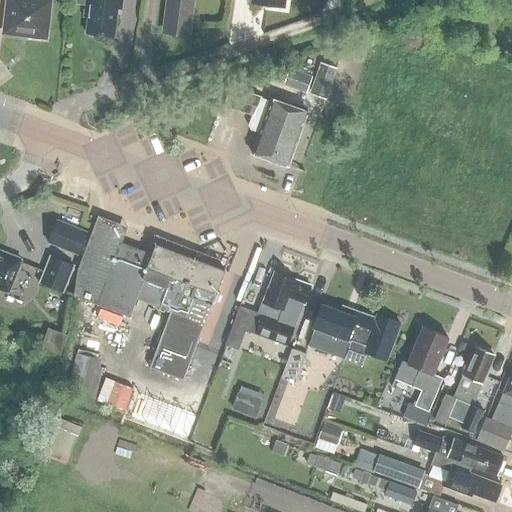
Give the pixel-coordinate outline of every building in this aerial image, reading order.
[(7,0),(4,33),(28,35),(28,38),(44,40),(48,2),(30,0),(7,0)] [(75,0),(75,3),(85,4),(83,17),(87,17),(85,33),(113,37),(116,9),(120,9),(121,0),(75,0)] [(165,0),(163,12),(167,13),(164,33),(184,35),(188,0),(165,0)] [(250,0),(250,3),(284,8),(284,0),(250,0)] [(333,79),(337,68),(319,62),(316,73),(333,79)] [(283,85),(306,93),(311,77),(289,69),(283,85)] [(282,103),(271,99),(269,103),(259,99),(230,88),(223,106),(251,116),(248,124),(250,129),(259,132),(252,153),(288,166),(307,112),(291,106),(293,101),(284,97),(282,103)] [(148,367),(182,380),(214,293),(216,294),(224,270),(223,270),(223,271),(156,246),(156,244),(154,244),(150,255),(120,244),(126,228),(97,216),(77,270),(74,296),(129,317),(136,298),(169,311),(148,367)] [(47,242),(77,254),(86,232),(56,220),(47,242)] [(0,289),(7,292),(20,259),(0,250),(0,289)] [(73,265),(50,256),(39,282),(62,291),(73,265)] [(292,280),(293,279),(276,273),(270,288),(268,288),(263,302),(262,301),(257,313),(239,307),(225,345),(237,349),(244,329),(273,340),(286,345),(302,303),(304,304),(310,286),(292,280)] [(313,328),(307,346),(344,359),(361,366),(365,353),(386,360),(399,322),(376,314),(375,317),(372,325),(357,320),(358,318),(339,311),(320,305),(312,328),(313,328)] [(448,338),(437,333),(421,327),(407,363),(401,361),(393,380),(411,387),(412,386),(421,390),(415,406),(407,403),(401,417),(425,427),(431,412),(428,411),(442,378),(433,374),(448,338)] [(471,406),(481,383),(482,383),(488,369),(486,369),(492,354),(475,347),(469,362),(468,361),(462,376),(453,398),(455,399),(448,417),(462,423),(461,427),(473,432),(483,411),(471,406)] [(282,374),(297,379),(306,355),(291,349),(282,374)] [(101,360),(81,355),(71,394),(91,399),(101,360)] [(511,430),(511,369),(499,401),(500,402),(492,420),(485,417),(476,440),(502,450),(510,430),(511,430)] [(235,391),(229,408),(253,417),(259,400),(235,391)] [(187,438),(195,415),(138,394),(129,417),(187,438)] [(332,394),(329,403),(341,407),(344,398),(332,394)] [(444,394),(433,420),(444,425),(448,417),(455,399),(453,398),(444,394)] [(349,411),(328,404),(324,417),(345,424),(349,411)] [(337,445),(342,429),(323,422),(317,439),(337,445)] [(418,431),(413,444),(416,445),(435,452),(468,464),(468,465),(496,475),(503,457),(454,439),(450,449),(440,445),(442,439),(418,431)] [(275,439),(270,452),(282,456),(287,444),(275,439)] [(307,452),(304,465),(336,474),(339,461),(307,452)] [(435,452),(430,465),(432,465),(448,471),(444,483),(459,489),(458,492),(470,496),(471,494),(494,502),(500,485),(466,472),(468,465),(468,464),(435,452)] [(423,471),(379,455),(374,471),(417,486),(423,471)] [(410,505),(415,492),(387,483),(383,496),(410,505)] [(361,511),(363,511),(367,504),(332,492),(329,500),(361,511)]
